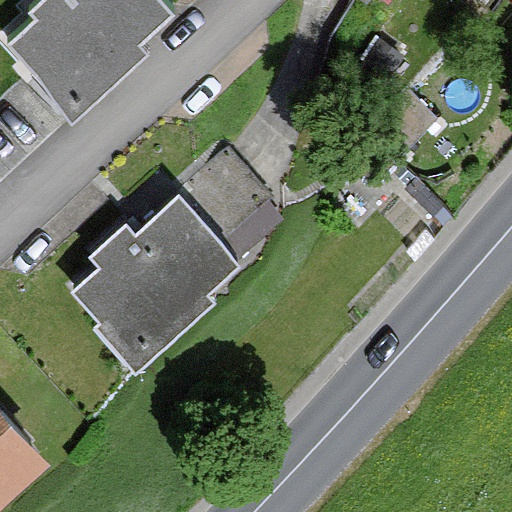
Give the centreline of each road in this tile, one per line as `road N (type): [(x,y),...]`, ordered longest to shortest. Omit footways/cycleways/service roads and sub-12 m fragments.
road 1 (primary): [(239,511),(391,358),(511,218)]
road 2 (residential): [(279,0),(0,261)]
